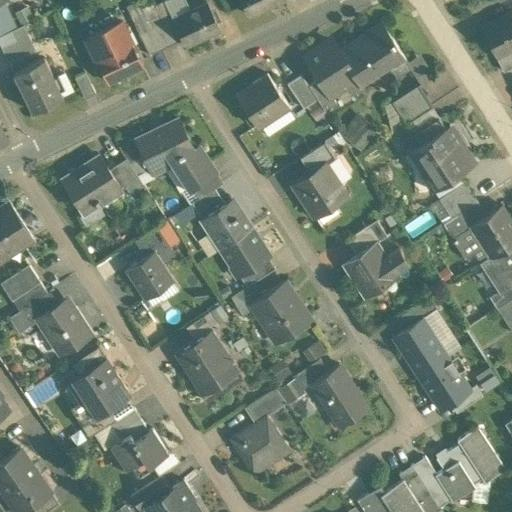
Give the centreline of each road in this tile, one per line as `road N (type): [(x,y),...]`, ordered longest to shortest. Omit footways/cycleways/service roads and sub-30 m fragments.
road 1 (residential): [(275,511),(415,420),(188,77)]
road 2 (residential): [(29,151),(35,193),(249,511)]
road 3 (residential): [(29,151),(188,77)]
road 4 (residential): [(188,77),(342,0)]
road 5 (residential): [(420,0),(511,139)]
